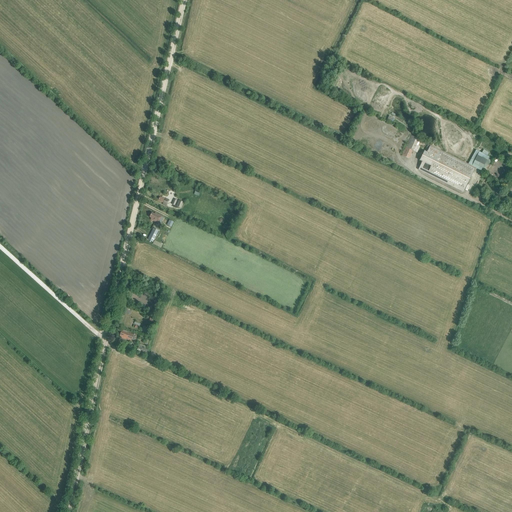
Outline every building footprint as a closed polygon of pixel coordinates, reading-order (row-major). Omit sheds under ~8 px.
[(414,151),(417,145),(414,144),(417,138),(411,136),(405,148),(414,151)] [(420,161),(422,162),(418,169),(463,192),(475,168),(430,146),(426,152),(424,151),(420,161)] [(473,155),(476,157),(471,166),(480,171),(486,161),(490,163),(492,159),(476,150),(473,155)] [(163,204),(166,206),(169,200),(162,197),(161,198),(160,197),(158,201),(163,203),(163,204)] [(162,216),(155,213),(155,215),(152,213),(150,218),(151,219),(151,220),(158,224),(162,216)] [(153,242),(158,231),(153,228),(147,240),(153,242)] [(131,342),(133,335),(128,333),(127,334),(122,332),(120,336),(122,337),(121,338),(131,342)]
